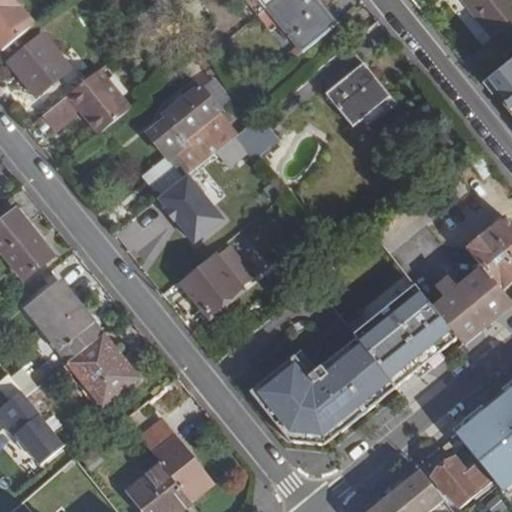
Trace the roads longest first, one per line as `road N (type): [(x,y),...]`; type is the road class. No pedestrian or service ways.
road 1 (residential): [(0,130),(309,511)]
road 2 (tertiary): [(309,511),(511,349)]
road 3 (residential): [(511,152),(387,0)]
